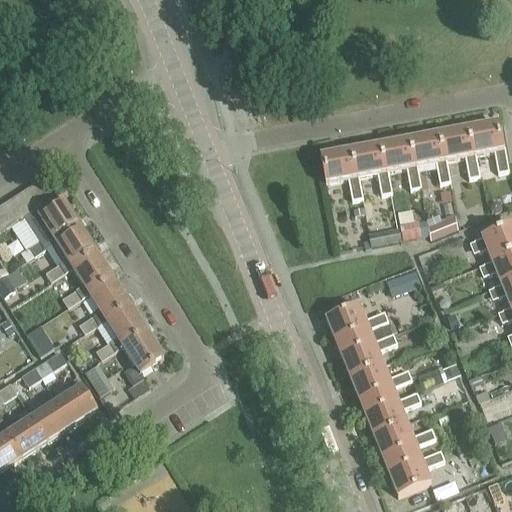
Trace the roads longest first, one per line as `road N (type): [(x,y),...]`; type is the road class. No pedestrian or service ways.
road 1 (residential): [(11,511),(213,378),(66,143)]
road 2 (tertiary): [(348,511),(203,151)]
road 3 (residential): [(203,151),(511,90)]
road 4 (residential): [(66,143),(174,76)]
